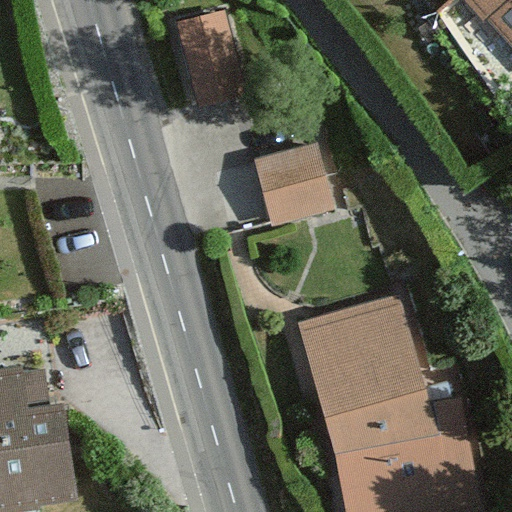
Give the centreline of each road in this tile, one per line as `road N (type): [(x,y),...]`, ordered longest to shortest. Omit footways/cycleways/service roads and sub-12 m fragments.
road 1 (tertiary): [(97,0),(239,511)]
road 2 (residential): [(511,318),(460,218),(305,0)]
